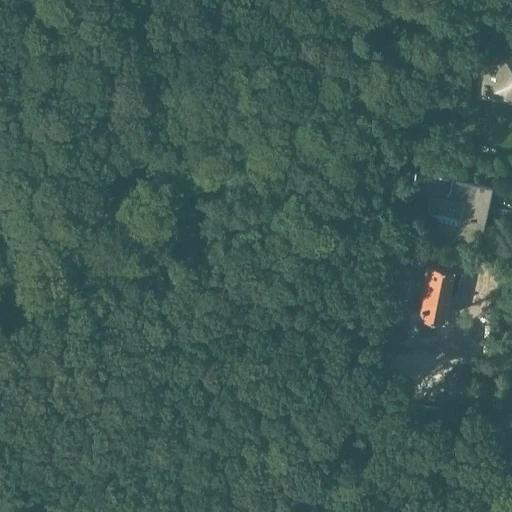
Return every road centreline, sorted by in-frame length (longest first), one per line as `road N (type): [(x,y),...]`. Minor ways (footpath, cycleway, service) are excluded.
road 1 (unknown): [(425,511),(444,392),(359,366),(221,145),(117,202)]
road 2 (unclassified): [(0,282),(292,128),(508,0)]
road 3 (unknown): [(0,262),(117,202)]
